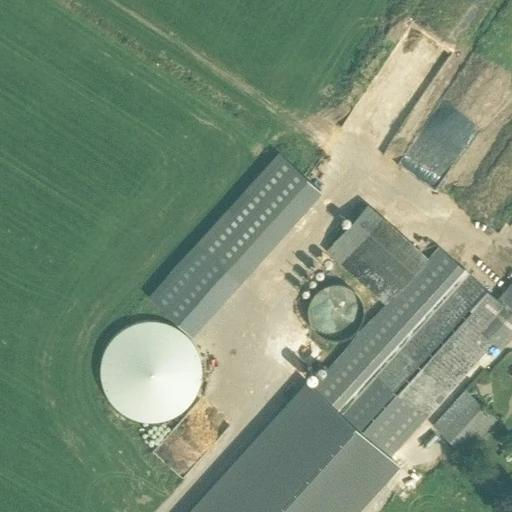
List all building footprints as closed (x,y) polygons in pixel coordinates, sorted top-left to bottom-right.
[(476,108),(484,124),(500,116),(492,101),(476,108)] [(286,150),(201,236),(250,285),(265,269),(264,269),(304,229),(292,217),(323,186),(286,150)] [(473,173),(488,185),(501,169),(486,157),(473,173)] [(427,258),(367,203),(324,251),(385,304),(310,387),(305,383),(185,511),(345,511),(391,462),(388,458),(493,342),(500,349),(511,335),(511,286),(510,285),(497,300),(455,262),(438,247),(427,258)] [(334,341),(339,340),(343,339),(348,337),(352,335),(355,332),(358,328),(360,324),(362,319),(363,315),(363,310),(362,305),(360,301),(358,297),(355,293),(351,290),(347,288),(343,286),(338,285),(336,285),(333,285),(329,286),(324,287),(320,289),(316,292),(313,295),(311,299),(309,304),(308,308),(307,313),(308,317),(309,322),(311,326),(313,330),(317,334),(320,337),(325,339),(329,340),(334,341)] [(511,361),(502,353),(494,362),(506,371),(511,363),(511,361)] [(465,454),(497,419),(464,389),(432,425),(465,454)]
